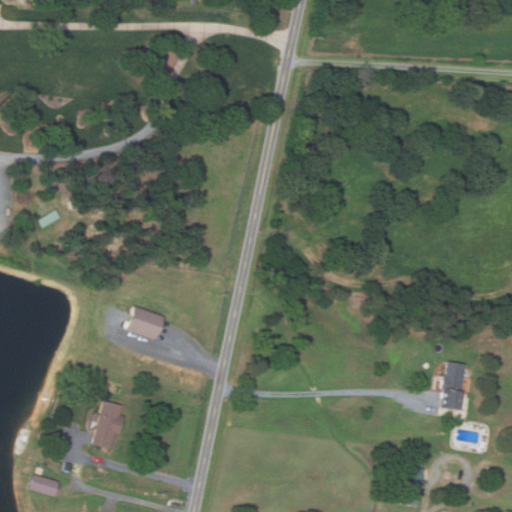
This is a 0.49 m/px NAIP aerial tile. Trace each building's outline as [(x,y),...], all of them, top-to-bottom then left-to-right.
[(41,227),(36,219),(54,209),(58,217),(41,227)] [(161,315),(154,339),(123,329),(131,305),(161,315)] [(455,409),(438,407),(441,389),(436,388),(438,375),(442,376),(445,360),(462,363),(455,409)] [(83,370),(82,378),(69,377),(70,369),(83,370)] [(108,448),(90,443),(100,400),(119,404),(117,414),(121,415),(116,434),(111,432),(108,448)] [(416,505),(398,503),(403,465),(421,468),(416,505)] [(29,474),(56,482),(52,497),(25,489),(29,474)] [(91,511),(82,511),(86,494),(95,496),(91,511)]
